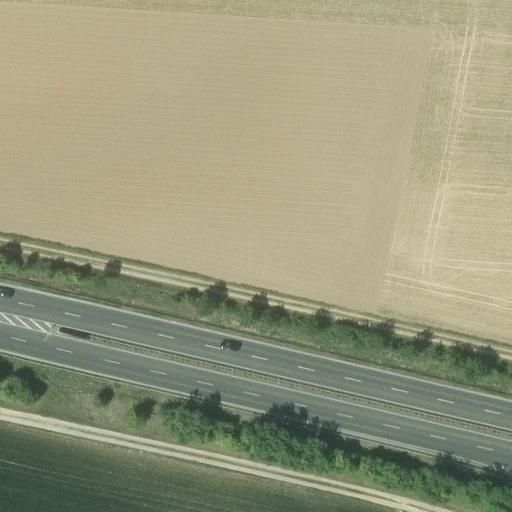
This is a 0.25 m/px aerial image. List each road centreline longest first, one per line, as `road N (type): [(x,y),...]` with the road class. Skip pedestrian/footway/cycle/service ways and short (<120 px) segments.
road 1 (trunk): [(0,333),(511,455)]
road 2 (trunk): [(511,417),(0,301)]
road 3 (track): [(0,242),(511,355)]
road 4 (track): [(150,451),(427,511)]
road 5 (track): [(150,451),(0,417)]
